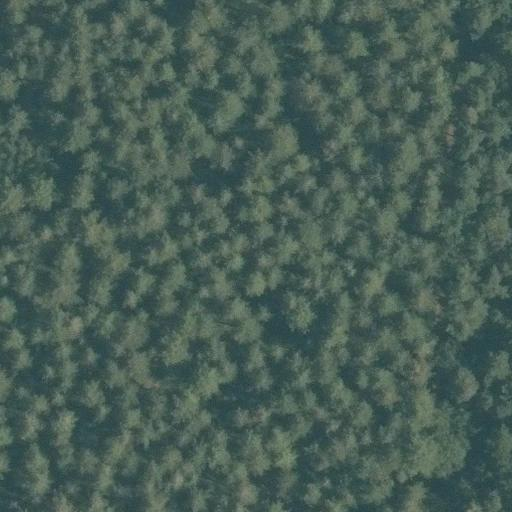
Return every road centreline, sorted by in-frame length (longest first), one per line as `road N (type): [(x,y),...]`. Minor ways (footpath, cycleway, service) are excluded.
road 1 (track): [(460,0),(423,511)]
road 2 (track): [(0,350),(12,425),(0,503)]
